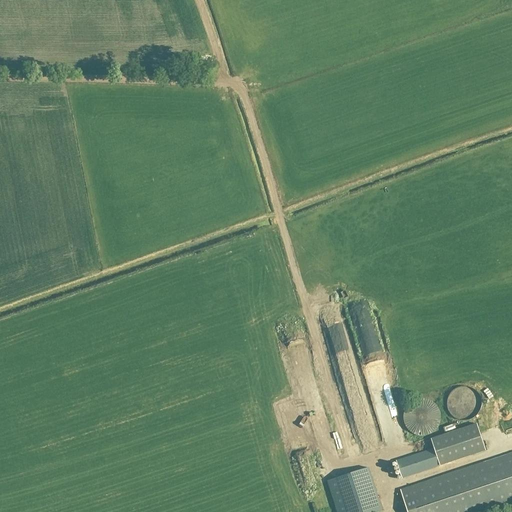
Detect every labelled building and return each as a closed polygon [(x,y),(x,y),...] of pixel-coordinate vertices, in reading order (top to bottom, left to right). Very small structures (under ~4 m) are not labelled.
[(307,364),(304,342),(293,343),(296,366),(307,364)] [(440,417),(440,416),(440,414),(439,412),(439,410),(438,409),(437,407),(436,405),(435,404),(433,403),(432,402),(430,401),(429,400),(427,399),(425,399),(423,399),(421,399),(420,399),(418,399),(416,399),(414,400),(413,401),(411,402),(409,403),(408,404),(407,405),(406,407),(405,409),(404,410),(403,412),(403,414),(403,416),(403,417),(403,419),(403,421),(403,423),(404,425),(405,426),(406,428),(407,429),(408,431),(410,432),(411,433),(413,434),(414,435),(416,435),(418,436),(420,436),(421,436),(423,436),(425,436),(427,435),(429,435),(430,434),(432,433),(433,432),(435,431),(436,429),(437,428),(438,426),(439,425),(439,423),(440,421),(440,419),(440,417)] [(357,405),(351,406),(356,429),(362,427),(357,405)] [(433,449),(396,462),(401,479),(483,451),(474,425),(430,440),(433,449)] [(407,511),(479,511),(511,501),(511,452),(400,490),(407,511)] [(327,481),(336,511),(378,511),(382,511),(368,468),(327,481)]
